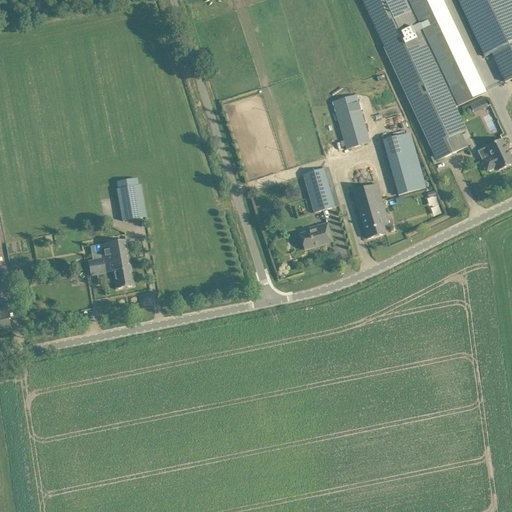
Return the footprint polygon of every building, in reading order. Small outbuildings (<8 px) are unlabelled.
[(404,0),(360,0),(384,48),(437,161),(453,154),(467,147),(463,140),(460,133),(466,131),(455,108),(460,106),(464,104),(460,96),(457,98),(452,100),(419,32),(425,29),(423,26),(418,29),(404,0)] [(410,0),(411,0),(421,21),(423,26),(425,29),(457,98),(460,96),(464,104),(484,95),(445,10),(439,0),(410,0)] [(511,0),(457,0),(484,57),(491,54),(504,82),(511,78),(511,0)] [(356,96),(333,102),(344,141),(341,142),(342,146),(345,145),(346,150),(369,143),(356,96)] [(284,110),(297,162),(338,152),(325,100),(284,110)] [(425,188),(410,133),(383,141),(399,196),(425,188)] [(497,171),(511,163),(511,161),(502,140),(486,147),(490,156),(482,160),(487,172),(496,167),(497,171)] [(315,213),(336,207),(325,169),(304,175),(315,213)] [(119,190),(117,190),(119,198),(120,205),(123,221),(146,217),(143,202),(140,186),(138,186),(137,179),(117,182),(119,190)] [(365,232),(367,240),(386,234),(381,218),(386,217),(377,185),(353,192),(361,218),(365,232)] [(304,250),(333,242),(327,223),(317,226),(318,230),(299,235),(304,250)] [(93,261),(88,262),(89,269),(90,270),(91,276),(97,275),(99,284),(115,282),(116,290),(134,286),(132,276),(129,260),(126,240),(100,245),(90,247),(93,261)] [(70,272),(69,275),(69,278),(72,280),(77,279),(78,276),(78,273),(76,271),(70,272)] [(7,273),(0,274),(0,291),(11,290),(11,288),(13,287),(12,278),(9,278),(8,273),(7,273)] [(0,329),(11,327),(6,304),(0,305),(0,329)]
